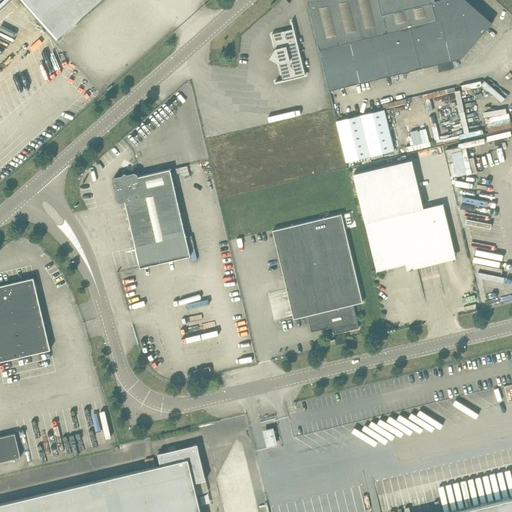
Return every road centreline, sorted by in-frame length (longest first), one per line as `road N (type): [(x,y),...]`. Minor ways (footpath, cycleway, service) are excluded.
road 1 (unclassified): [(511,327),(180,406),(150,400),(123,373),(95,280)]
road 2 (unclassified): [(43,177),(245,0)]
